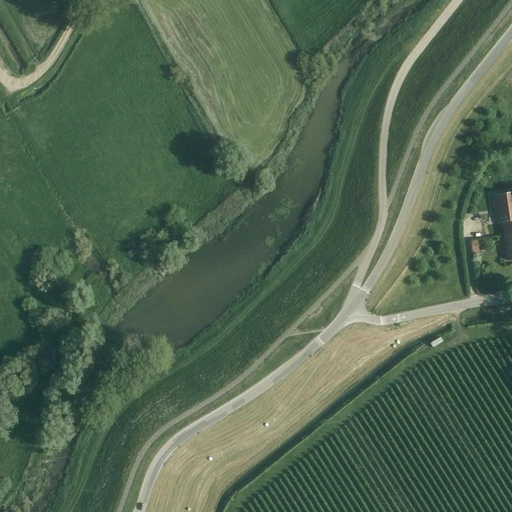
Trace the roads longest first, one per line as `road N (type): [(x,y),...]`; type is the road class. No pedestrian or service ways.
road 1 (tertiary): [(349,311),(399,233),(445,116),(511,31)]
road 2 (track): [(356,299),(381,222),(390,103),(401,72),(458,0)]
road 3 (unclassified): [(349,311),(266,385),(180,438),(158,463),(140,511)]
road 4 (tertiary): [(349,311),(372,321),(511,296)]
road 5 (track): [(0,76),(14,88),(50,64),(87,0)]
